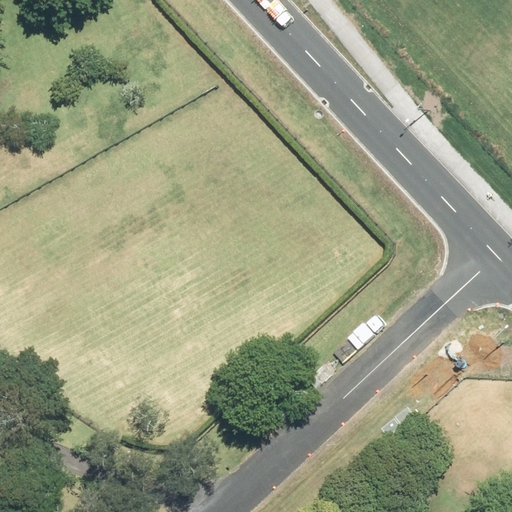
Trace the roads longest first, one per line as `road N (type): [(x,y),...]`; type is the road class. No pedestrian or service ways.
road 1 (unclassified): [(216,511),(485,260)]
road 2 (unclassified): [(485,260),(252,0)]
